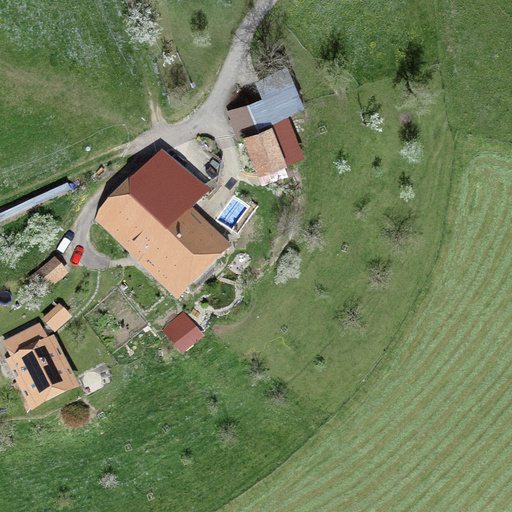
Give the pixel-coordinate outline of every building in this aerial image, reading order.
[(247,106),(256,128),(284,115),(302,108),(287,72),(240,92),(247,106)] [(280,160),(300,151),(284,115),(256,128),(247,106),(228,112),(236,136),(242,135),(263,182),(286,172),(280,160)] [(107,211),(177,286),(211,253),(194,234),(201,228),(187,213),(204,197),(165,156),(107,211)] [(247,216),(225,198),(206,221),(229,239),(247,216)] [(39,293),(63,274),(54,263),(30,282),(39,293)] [(51,329),(64,318),(60,313),(47,324),(51,329)] [(198,335),(188,323),(170,338),(180,350),(198,335)] [(67,387),(40,330),(8,345),(35,401),(67,387)]
